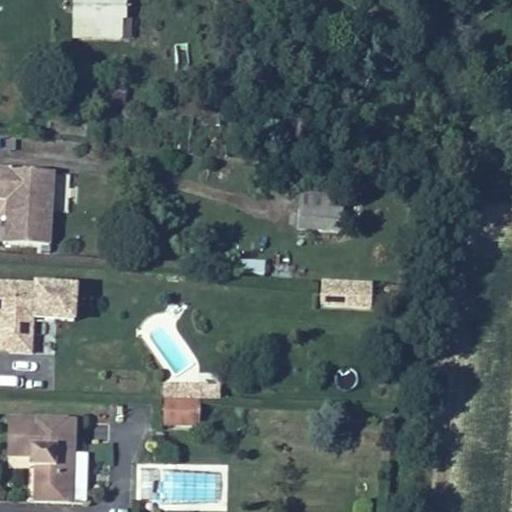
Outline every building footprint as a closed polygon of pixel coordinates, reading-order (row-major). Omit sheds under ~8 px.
[(119,15),(124,15),(123,0),(73,0),(74,15),(98,15),(119,15)] [(119,34),(119,15),(98,15),(98,34),(119,34)] [(186,41),(171,43),(175,71),(190,69),(186,41)] [(109,87),(109,106),(124,106),(124,88),(109,87)] [(0,195),(9,196),(6,240),(50,242),(54,170),(0,166),(0,195)] [(298,184),(295,227),(340,230),(343,186),(298,184)] [(264,275),(264,260),(233,258),(232,273),(264,275)] [(370,309),(371,279),(320,277),(319,307),(370,309)] [(34,281),(0,278),(0,350),(47,353),(49,318),(32,318),(34,281)] [(336,370),(342,389),(358,384),(352,365),(336,370)] [(164,375),(164,388),(196,389),(196,376),(164,375)] [(196,389),(164,388),(164,416),(201,417),(201,389),(196,389)] [(213,390),(201,389),(201,417),(212,417),(213,390)] [(71,414),(7,413),(7,451),(34,451),(34,494),(70,495),(71,414)]
